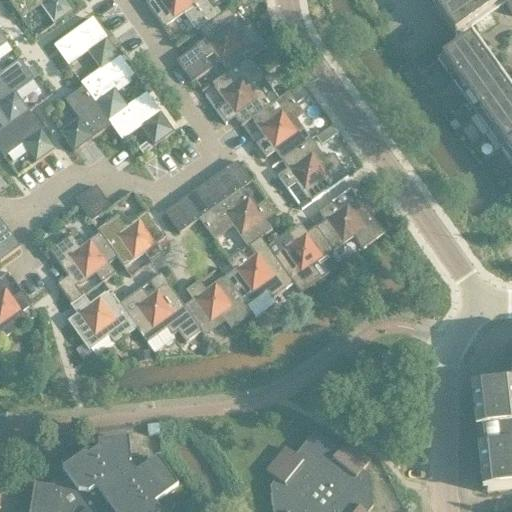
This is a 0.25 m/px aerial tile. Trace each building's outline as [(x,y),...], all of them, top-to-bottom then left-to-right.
[(10,0),(7,3),(21,22),(40,8),(53,27),(73,13),(63,0),(10,0)] [(197,34),(198,34),(222,17),(222,16),(217,10),(216,9),(213,11),(205,0),(154,0),(146,7),(162,30),(183,15),(197,34)] [(216,9),(217,10),(230,0),(205,0),(213,11),(216,9)] [(507,0),(447,0),(433,10),(453,39),(507,0)] [(213,55),(228,75),(248,60),(249,61),(265,49),(249,28),(241,33),(227,13),(222,16),(222,17),(198,34),(205,43),(196,50),(203,61),(204,61),(213,55)] [(100,73),(119,59),(92,22),(54,49),(68,68),(87,55),(100,73)] [(440,61),(504,150),(511,160),(511,101),(469,41),(453,52),(444,39),(411,62),(421,75),(440,61)] [(176,64),(184,75),(203,61),(196,50),(176,64)] [(84,89),(108,124),(127,110),(114,92),(133,78),(119,59),(100,73),(81,86),(83,90),(84,89)] [(228,75),(211,86),(226,107),(217,114),(225,125),(234,118),(242,129),(252,122),(251,121),(270,108),(269,108),(255,87),(263,82),(249,61),(248,60),(228,75)] [(203,61),(184,75),(191,86),(212,71),(204,61),(203,61)] [(0,77),(0,115),(9,127),(28,114),(15,96),(33,82),(20,63),(1,76),(1,77),(0,77)] [(73,155),(111,128),(108,124),(84,89),(83,90),(65,103),(78,122),(59,135),(73,155)] [(274,153),(281,163),(310,143),(295,122),(303,116),(288,95),(269,108),(270,108),(251,121),(252,122),(266,142),(256,149),(264,160),(274,153)] [(127,110),(108,124),(111,128),(121,143),(140,130),(154,148),(173,135),(146,96),(127,110)] [(28,114),(9,127),(0,133),(0,155),(3,160),(22,147),(36,165),(55,152),(28,114)] [(0,133),(9,127),(0,115),(0,133)] [(462,117),(455,122),(460,128),(466,123),(462,117)] [(331,128),(325,133),(331,141),(337,136),(331,128)] [(324,163),(310,143),(281,163),(289,174),(279,181),(286,190),(295,183),(311,205),(348,179),(332,157),(324,163)] [(147,145),(139,151),(143,157),(151,151),(147,145)] [(226,172),(240,192),(241,191),(242,192),(252,185),(237,164),(226,172)] [(216,179),(230,199),(240,192),(226,172),(216,179)] [(216,179),(206,186),(220,206),(230,199),(216,179)] [(196,194),(210,214),(220,206),(206,186),(196,194)] [(75,203),(83,214),(103,199),(95,189),(75,203)] [(256,212),(242,192),(241,191),(240,192),(230,199),(220,206),(210,214),(200,221),(198,222),(199,222),(213,243),(233,229),(248,250),(261,241),(271,233),(264,223),(274,216),(266,205),(256,212)] [(186,201),(200,221),(210,214),(196,194),(186,201)] [(369,195),(360,202),(369,215),(379,208),(369,195)] [(111,210),(103,199),(83,214),(91,225),(111,210)] [(325,223),(315,230),(332,254),(353,239),(362,252),(384,237),(357,200),(336,215),(329,205),(318,213),(325,223)] [(190,228),(199,222),(198,222),(200,221),(186,201),(176,208),(190,228)] [(308,201),(299,207),(302,212),(307,208),(311,205),(308,201)] [(179,236),(190,228),(176,208),(165,216),(179,236)] [(97,233),(100,237),(117,260),(124,270),(144,255),(151,265),(163,257),(155,247),(166,240),(148,216),(128,231),(118,218),(97,233)] [(298,227),(267,250),(274,260),(293,287),(300,296),(341,267),(332,254),(315,230),(305,237),(298,227)] [(0,232),(0,247),(12,239),(5,229),(0,232)] [(57,287),(71,307),(82,300),(75,291),(96,276),(103,286),(114,277),(107,267),(117,260),(100,237),(79,251),(70,238),(49,253),(46,249),(40,253),(47,263),(52,259),(67,280),(57,287)] [(0,264),(20,250),(12,239),(0,247),(0,264)] [(267,250),(261,241),(248,250),(254,259),(246,265),(239,255),(228,263),(235,273),(225,280),(245,308),(266,294),(271,302),(293,287),(274,260),(267,250)] [(148,286),(155,295),(167,286),(161,277),(148,286)] [(193,302),(184,309),(183,310),(193,323),(204,338),(225,323),(230,332),(251,316),(245,308),(225,280),(204,294),(197,285),(186,293),(193,302)] [(0,283),(0,344),(28,324),(22,315),(32,308),(23,295),(13,302),(0,283)] [(131,303),(122,310),(121,310),(135,331),(146,345),(166,330),(172,339),(193,323),(183,310),(184,309),(167,286),(155,295),(147,302),(140,292),(128,300),(131,303)] [(114,346),(135,331),(121,310),(122,310),(110,293),(89,309),(82,299),(82,300),(71,307),(78,317),(67,324),(88,353),(108,338),(114,346)] [(150,354),(137,356),(138,363),(151,362),(150,354)] [(511,384),(511,385),(499,386),(496,389),(495,390),(470,393),(475,435),(481,435),(483,453),(477,454),(481,496),(511,492),(511,384)] [(370,511),(372,509),(369,479),(362,473),(370,464),(346,444),(338,454),(314,434),(295,458),(285,451),(266,474),(275,482),(269,490),(270,490),(271,511),(370,511)] [(171,511),(174,507),(168,497),(177,491),(157,462),(147,469),(140,459),(130,461),(128,443),(97,446),(98,452),(89,459),(87,455),(62,473),(64,477),(53,485),(52,490),(26,486),(22,511),(171,511)]
